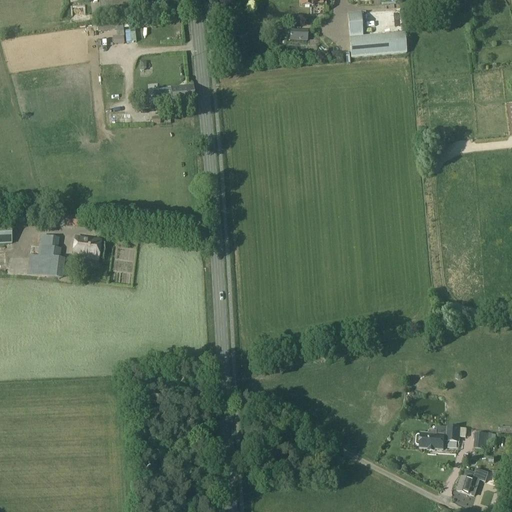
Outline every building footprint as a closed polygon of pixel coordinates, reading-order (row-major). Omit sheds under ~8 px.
[(99,0),(101,14),(133,11),(131,0),(99,0)] [(350,39),(367,38),(365,13),(348,14),(350,39)] [(97,27),(93,28),(93,33),(97,32),(97,33),(116,31),(116,36),(123,36),(123,37),(124,37),(123,29),(122,22),(97,25),(97,27)] [(289,41),(306,42),(307,32),(290,31),(289,41)] [(367,38),(350,39),(352,60),(404,55),(403,35),(367,38)] [(116,36),(112,37),(113,45),(124,44),(123,37),(123,36),(116,36)] [(171,89),(159,90),(160,104),(172,104),(172,105),(195,103),(193,86),(171,88),(171,89)] [(115,122),(115,132),(130,131),(129,121),(115,122)] [(64,226),(65,219),(39,217),(38,225),(64,227),(64,226)] [(65,217),(65,219),(64,226),(85,228),(86,218),(65,217)] [(10,223),(0,223),(0,245),(11,245),(10,223)] [(41,237),(40,247),(42,247),(56,249),(58,239),(41,237)] [(97,261),(100,241),(75,238),(72,258),(97,261)] [(30,256),(27,276),(59,280),(61,260),(58,259),(60,249),(56,249),(42,247),(40,257),(30,256)] [(416,438),(415,445),(417,447),(420,447),(420,449),(428,450),(428,451),(435,451),(435,450),(443,451),(444,440),(447,441),(447,442),(459,443),(459,439),(460,429),(448,428),(436,428),(436,432),(429,432),(429,434),(421,434),(420,436),(418,436),(416,438)] [(474,433),(472,449),(489,450),(490,435),(474,433)] [(462,477),(457,492),(474,498),(476,492),(480,481),(485,483),(488,474),(476,470),(475,474),(465,471),(463,478),(462,477)] [(511,494),(503,491),(500,499),(511,503),(511,502),(511,494)] [(494,511),(509,511),(511,506),(511,503),(500,499),(494,511)]
